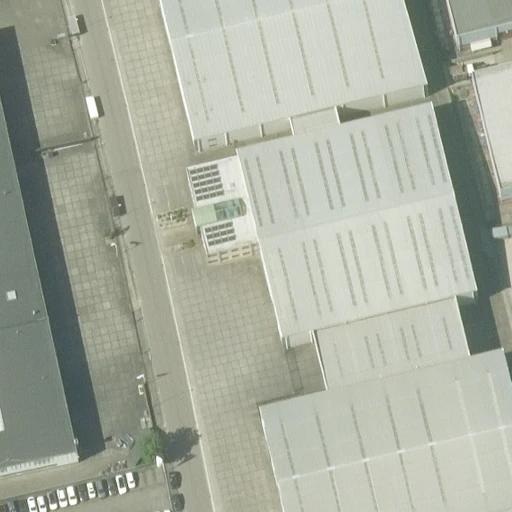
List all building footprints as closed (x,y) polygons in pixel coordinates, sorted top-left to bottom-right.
[(399,0),(158,0),(195,153),(427,97),(399,0)] [(511,0),(445,0),(458,53),(511,39),(511,0)] [(511,203),(511,78),(473,88),(501,207),(511,203)] [(0,480),(78,464),(0,103),(0,480)] [(433,116),(238,163),(239,168),(188,181),(198,222),(194,223),(197,240),(202,239),(208,266),(260,254),(283,350),(478,303),(433,116)] [(511,511),(511,397),(503,363),(260,421),(282,511),(511,511)]
